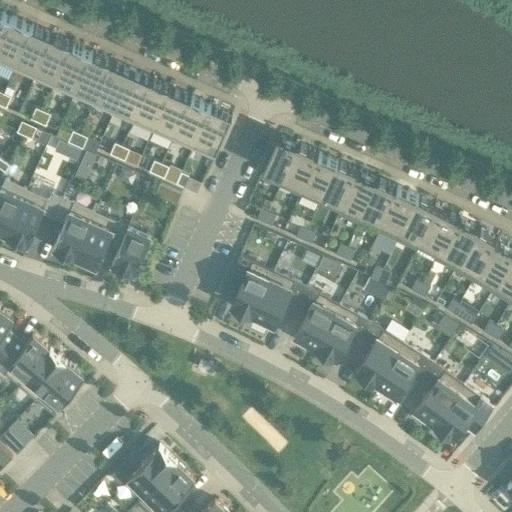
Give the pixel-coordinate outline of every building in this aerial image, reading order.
[(0,9),(0,47),(14,15),(0,9)] [(0,74),(9,78),(14,68),(15,68),(34,24),(14,15),(0,47),(0,74)] [(34,24),(15,68),(34,77),(54,33),(34,24)] [(54,33),(34,77),(54,86),(74,42),(54,33)] [(74,42),(54,86),(74,95),(93,50),(74,42)] [(93,50),(74,95),(94,103),(113,59),(93,50)] [(113,59),(94,103),(113,112),(133,68),(113,59)] [(133,68),(113,112),(133,121),(153,77),(133,68)] [(153,77),(133,121),(153,130),(172,86),(153,77)] [(172,86),(153,130),(172,138),(192,94),(172,86)] [(11,95),(4,92),(0,100),(0,103),(6,106),(11,95)] [(192,94),(172,138),(192,147),(212,103),(192,94)] [(212,103),(192,147),(213,156),(233,112),(212,103)] [(44,109),(36,106),(31,117),(39,121),(44,109)] [(51,113),(44,109),(39,121),(46,124),(51,113)] [(25,134),(30,123),(22,119),(17,131),(25,134)] [(30,123),(25,134),(32,137),(37,126),(30,123)] [(81,132),(73,129),(68,140),(76,143),(81,132)] [(88,136),(81,132),(76,143),(83,147),(88,136)] [(299,142),(278,133),(261,172),(282,181),(299,142)] [(122,144),(115,141),(110,152),(118,155),(122,144)] [(282,181),(283,182),(285,177),(302,185),(300,190),(301,190),(319,151),(299,142),(282,181)] [(130,148),(122,144),(118,155),(125,159),(130,148)] [(301,190),(321,199),(339,159),(319,151),(301,190)] [(10,163),(0,156),(0,166),(5,170),(10,163)] [(162,162),(155,159),(150,170),(157,173),(162,162)] [(324,195),(342,203),(338,212),(339,212),(358,168),(339,159),(321,199),(322,199),(324,195)] [(169,165),(162,162),(157,173),(164,176),(169,165)] [(359,221),(378,177),(358,168),(339,212),(359,221)] [(189,174),(182,171),(177,182),(184,185),(189,174)] [(27,187),(6,234),(28,244),(42,212),(53,217),(63,195),(52,190),(55,183),(36,175),(31,188),(27,187)] [(6,177),(0,189),(0,231),(6,234),(27,187),(6,177)] [(364,213),(381,220),(377,229),(378,230),(398,185),(397,184),(397,185),(378,177),(359,221),(360,221),(364,213)] [(182,191),(160,181),(155,192),(177,202),(182,191)] [(418,193),(398,185),(378,230),(398,238),(418,193)] [(419,195),(419,194),(418,193),(398,238),(417,248),(439,205),(419,195)] [(63,195),(53,217),(65,222),(53,247),(75,257),(96,209),(74,200),(63,195)] [(436,258),(459,214),(458,214),(457,215),(439,205),(417,248),(418,249),(422,240),(439,249),(435,257),(436,258)] [(269,209),(262,206),(257,217),(264,220),(269,209)] [(96,209),(75,257),(97,266),(108,241),(119,246),(129,224),(118,219),(96,209)] [(276,213),(269,209),(264,220),(271,224),(276,213)] [(436,258),(455,268),(478,224),(459,214),(436,258)] [(119,246),(112,262),(134,272),(152,234),(129,224),(119,246)] [(308,227),(301,224),(296,235),(304,238),(308,227)] [(498,237),(478,226),(479,225),(478,224),(455,268),(473,279),(498,237)] [(316,230),(308,227),(304,238),(311,241),(316,230)] [(473,279),(491,290),(511,255),(511,246),(498,237),(473,279)] [(348,245),(341,241),(336,252),(343,255),(348,245)] [(355,248),(348,245),(343,255),(350,259),(355,248)] [(241,252),(231,275),(242,280),(231,304),(253,314),(274,268),(241,252)] [(510,301),(511,297),(511,255),(491,290),(510,301)] [(384,267),(377,264),(371,275),(379,278),(384,267)] [(391,271),(384,267),(379,278),(386,281),(391,271)] [(274,268),(253,314),(274,324),(285,300),(296,306),(308,283),(274,268)] [(424,281),(417,277),(411,288),(418,292),(424,281)] [(431,285),(424,281),(418,292),(425,295),(431,285)] [(307,312),(295,334),(315,346),(340,301),(308,283),(296,306),(307,312)] [(460,301),(453,297),(447,307),(453,311),(460,301)] [(340,301),(315,346),(336,357),(349,335),(360,341),(373,319),(340,301)] [(466,305),(460,301),(453,311),(460,315),(466,305)] [(0,306),(0,354),(16,334),(7,327),(14,318),(0,306)] [(370,347),(356,369),(376,382),(403,339),(373,319),(360,341),(370,347)] [(497,323),(490,319),(484,329),(490,334),(497,323)] [(503,327),(497,323),(490,334),(497,338),(503,327)] [(0,354),(0,367),(3,370),(20,384),(50,347),(33,333),(25,341),(16,334),(0,354)] [(403,339),(376,382),(396,395),(410,373),(420,380),(435,359),(424,352),(403,339)] [(20,384),(36,398),(67,361),(67,360),(51,347),(50,347),(20,384)] [(212,373),(216,363),(202,357),(197,366),(212,373)] [(430,387),(415,408),(434,422),(464,381),(435,359),(420,380),(430,387)] [(84,375),(67,361),(36,398),(54,412),(84,375)] [(464,381),(434,422),(453,436),(465,420),(474,427),(473,428),(474,429),(476,426),(478,423),(479,423),(494,403),(464,381)] [(0,434),(17,451),(26,443),(9,426),(0,434)] [(111,472),(122,483),(129,476),(145,492),(145,493),(177,460),(160,442),(138,465),(128,455),(111,472)] [(13,456),(0,443),(0,460),(4,465),(13,456)] [(151,511),(180,511),(183,510),(173,500),(195,478),(177,460),(145,493),(145,492),(138,499),(151,511)] [(180,511),(229,511),(215,497),(199,511),(185,511),(183,510),(180,511)]
